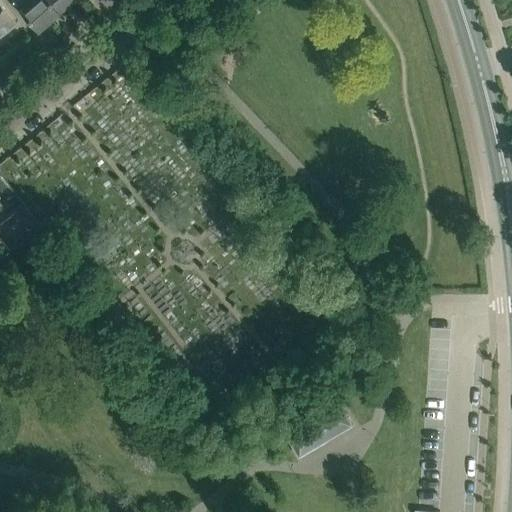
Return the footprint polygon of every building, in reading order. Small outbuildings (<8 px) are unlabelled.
[(0,0),(0,33),(1,34),(18,21),(0,0)] [(59,12),(60,11),(50,0),(31,0),(21,9),(39,29),(40,29),(40,28),(59,11),(59,12)] [(50,0),(60,11),(72,0),(50,0)] [(0,172),(0,202),(15,192),(0,172)] [(313,360),(307,353),(296,363),(301,370),(313,360)] [(341,407),(290,437),(303,459),(354,429),(341,407)] [(406,488),(404,509),(426,511),(427,489),(406,488)]
